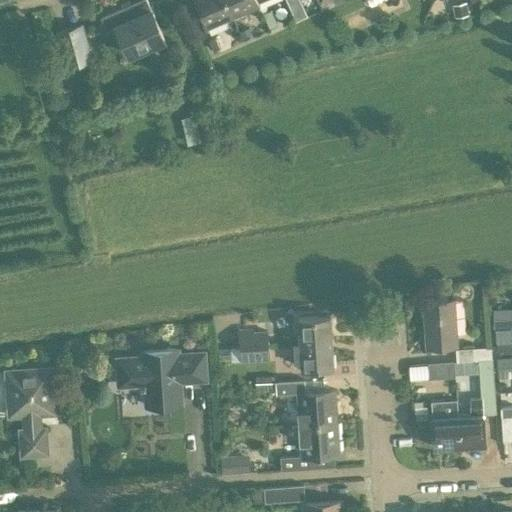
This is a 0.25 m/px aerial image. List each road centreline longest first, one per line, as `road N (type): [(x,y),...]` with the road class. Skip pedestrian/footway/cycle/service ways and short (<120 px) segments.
road 1 (residential): [(94,490),(389,479)]
road 2 (residential): [(389,479),(381,339)]
road 3 (residential): [(389,479),(511,472)]
